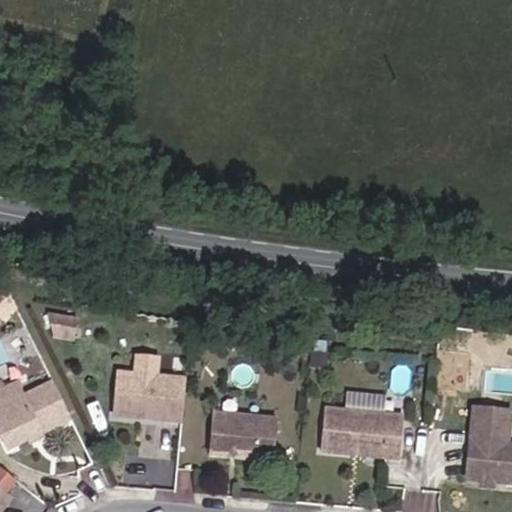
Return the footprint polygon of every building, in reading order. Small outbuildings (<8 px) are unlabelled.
[(77,320),(48,315),(54,337),(73,341),(77,320)] [(181,382),(114,375),(109,419),(177,425),(181,382)] [(19,394),(0,403),(0,442),(5,453),(69,421),(50,384),(21,399),(19,394)] [(14,385),(0,392),(0,403),(19,394),(14,385)] [(401,420),(322,413),(318,454),(397,461),(401,420)] [(275,423),(211,417),(207,458),(271,465),(275,423)] [(511,447),(467,442),(463,482),(511,487),(511,447)]
